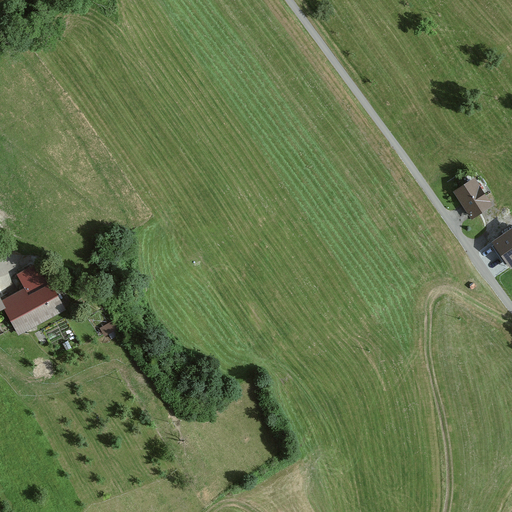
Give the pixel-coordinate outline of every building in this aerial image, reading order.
[(474,176),(451,191),(471,220),(494,205),(474,176)] [(511,224),(494,235),(490,247),(503,269),(511,263),(511,224)] [(0,298),(6,310),(16,334),(64,310),(50,281),(46,283),(37,263),(16,273),(24,288),(0,298)] [(461,263),(448,271),(460,290),(473,282),(461,263)] [(105,338),(119,332),(116,323),(101,329),(105,338)]
